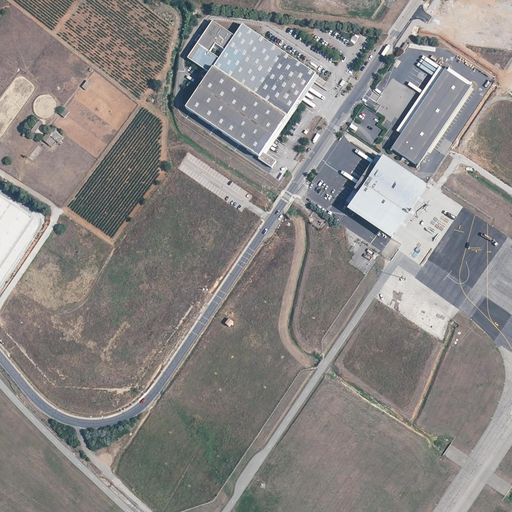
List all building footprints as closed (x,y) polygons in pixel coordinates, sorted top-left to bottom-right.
[(214,67),(235,35),(213,21),(188,58),(210,72),(214,67)] [(235,35),(214,67),(288,116),(299,100),(317,73),(243,23),(235,35)] [(401,132),(444,68),(439,65),(396,129),(401,132)] [(214,67),(210,72),(185,109),(260,158),(264,153),(288,116),(214,67)] [(401,132),(391,148),(417,165),(470,86),(444,68),(401,132)] [(325,78),(317,73),(299,100),(306,105),(325,78)] [(87,80),(82,86),(87,90),(92,84),(87,80)] [(58,112),(65,117),(69,112),(63,107),(58,112)] [(33,121),(26,131),(32,136),(42,122),(39,119),(36,124),(33,121)] [(49,130),(42,139),(46,143),(51,146),(55,141),(49,137),(53,133),(49,130)] [(350,193),(356,198),(383,157),(377,152),(350,193)] [(260,158),(272,166),(275,160),(264,153),(260,158)] [(353,202),(351,205),(348,209),(392,239),(428,186),(384,156),(383,157),(356,198),(353,202)] [(350,193),(348,197),(353,202),(356,198),(350,193)] [(0,264),(32,217),(0,196),(0,264)] [(372,257),(375,252),(369,249),(366,254),(372,257)]
